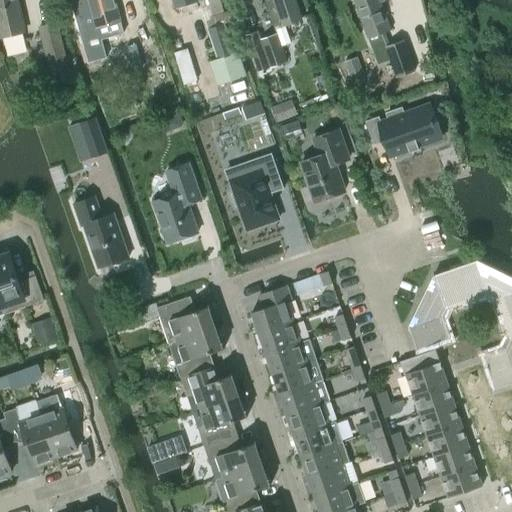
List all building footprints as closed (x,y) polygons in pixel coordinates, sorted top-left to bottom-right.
[(24,41),(23,34),(24,33),(16,0),(0,0),(0,30),(2,38),(4,45),(24,41)] [(89,0),(96,27),(119,21),(113,0),(89,0)] [(198,9),(196,2),(204,0),(172,0),(175,9),(181,7),(183,13),(198,9)] [(258,32),(246,36),(258,72),(287,62),(281,46),(290,43),(284,25),(302,19),(295,0),(267,0),(265,1),(274,28),(276,34),(261,39),(258,32)] [(354,0),(353,1),(370,48),(371,48),(377,65),(389,61),(395,79),(413,73),(402,42),(385,47),(381,35),(390,31),(380,3),(388,0),(354,0)] [(246,76),(227,23),(207,30),(217,59),(209,62),(217,86),(246,76)] [(67,66),(56,25),(40,30),(51,70),(67,66)] [(357,58),(346,62),(351,77),(362,73),(357,58)] [(297,112),(292,100),(272,108),(277,120),(297,112)] [(379,116),(365,121),(374,145),(386,140),(391,156),(409,150),(410,152),(411,152),(410,149),(417,146),(418,149),(419,149),(418,146),(441,138),(429,105),(403,114),(401,108),(387,114),(389,119),(381,122),(379,116)] [(204,108),(197,110),(200,117),(207,115),(204,108)] [(176,115),(159,121),(164,133),(180,127),(176,115)] [(94,118),(79,123),(86,146),(102,141),(94,118)] [(298,119),(280,125),(282,133),(300,127),(298,119)] [(341,193),(344,192),(335,165),(348,160),(338,130),(314,139),(320,156),(302,162),(315,202),(329,197),(332,199),(340,196),(341,193)] [(246,176),(231,181),(234,191),(231,192),(236,206),(239,204),(248,230),(279,219),(270,194),(282,190),(270,155),(242,164),(246,176)] [(195,234),(198,233),(188,204),(201,200),(188,164),(167,172),(175,195),(153,202),(168,244),(182,239),(186,242),(194,239),(195,234)] [(98,268),(129,257),(114,214),(103,218),(95,197),(74,205),(81,227),(83,226),(98,268)] [(0,254),(0,302),(4,313),(43,299),(33,273),(17,279),(7,252),(0,254)] [(511,279),(477,262),(434,277),(410,327),(417,349),(449,338),(442,317),(446,309),(487,295),(495,299),(510,340),(505,348),(484,355),(495,387),(511,381),(511,279)] [(328,272),(320,274),(324,287),(332,284),(328,272)] [(259,334),(293,322),(286,302),(291,300),(286,286),(259,295),(263,309),(252,313),(259,334)] [(177,341),(213,329),(209,307),(194,312),(189,298),(158,309),(170,343),(177,341)] [(339,329),(347,326),(343,314),(335,317),(339,329)] [(58,339),(51,318),(33,324),(40,345),(58,339)] [(266,354),(300,342),(293,322),(259,334),(266,354)] [(118,323),(110,325),(113,332),(120,329),(118,323)] [(347,326),(339,329),(343,341),(351,338),(347,326)] [(176,360),(182,377),(213,367),(208,354),(223,349),(213,329),(177,341),(170,343),(176,360)] [(310,339),(300,342),(266,354),(273,375),(307,363),(317,360),(310,339)] [(413,395),(447,383),(435,350),(401,361),(413,395)] [(353,370),(361,367),(357,355),(349,358),(353,370)] [(317,360),(307,363),(273,375),(280,395),(314,383),(323,380),(317,360)] [(213,367),(182,377),(193,411),(237,397),(232,375),(217,380),(213,367)] [(361,367),(353,370),(357,382),(365,379),(361,367)] [(0,378),(0,389),(11,386),(8,376),(0,378)] [(323,380),(314,383),(280,395),(287,415),(321,404),(330,401),(323,380)] [(447,383),(413,395),(420,416),(454,404),(447,383)] [(53,411),(41,415),(42,417),(56,457),(77,450),(68,423),(79,419),(69,390),(57,394),(58,398),(53,399),(53,411)] [(381,406),(389,403),(385,391),(377,394),(381,406)] [(367,411),(375,408),(371,396),(363,399),(367,411)] [(199,428),(205,445),(236,435),(232,422),(246,417),(237,397),(193,411),(199,428)] [(403,400),(390,405),(393,415),(399,413),(404,405),(403,400)] [(389,403),(381,406),(385,418),(393,415),(390,405),(389,403)] [(328,424),(321,404),(287,415),(294,436),(328,424)] [(427,436),(461,424),(454,404),(420,416),(427,436)] [(56,457),(42,417),(41,415),(21,422),(16,408),(3,413),(5,418),(6,418),(14,442),(25,438),(34,465),(56,457)] [(375,408),(367,411),(371,423),(379,420),(375,408)] [(0,476),(12,472),(2,446),(14,442),(6,418),(5,418),(0,419),(0,476)] [(328,424),(294,436),(301,456),(343,442),(336,421),(328,424)] [(461,424),(427,436),(434,456),(468,445),(461,424)] [(395,447),(403,444),(399,432),(391,435),(395,447)] [(223,477),(260,465),(255,443),(241,448),(236,435),(205,445),(217,480),(223,477)] [(181,437),(148,449),(153,463),(186,452),(181,437)] [(381,452),(389,449),(385,437),(377,440),(381,452)] [(308,477),(342,465),(350,462),(343,442),(301,456),(308,477)] [(403,444),(395,447),(399,459),(407,456),(403,444)] [(441,477),(475,465),(468,445),(434,456),(441,477)] [(389,449),(381,452),(385,464),(393,461),(389,449)] [(173,457),(153,464),(157,475),(177,468),(173,457)] [(227,511),(232,511),(259,503),(255,490),(269,485),(260,465),(223,477),(229,492),(222,496),(227,511)] [(349,485),(342,465),(308,477),(315,497),(349,485)] [(475,465),(441,477),(448,498),(482,486),(475,465)] [(409,488),(417,485),(413,473),(405,476),(409,488)] [(395,493),(403,490),(399,478),(391,481),(395,493)] [(358,482),(349,485),(315,497),(320,511),(337,511),(356,506),(365,503),(358,482)] [(417,485),(409,488),(413,500),(421,497),(417,485)] [(403,490),(395,493),(399,504),(407,502),(403,490)] [(278,511),(275,511),(262,511),(259,503),(232,511),(278,511)]
